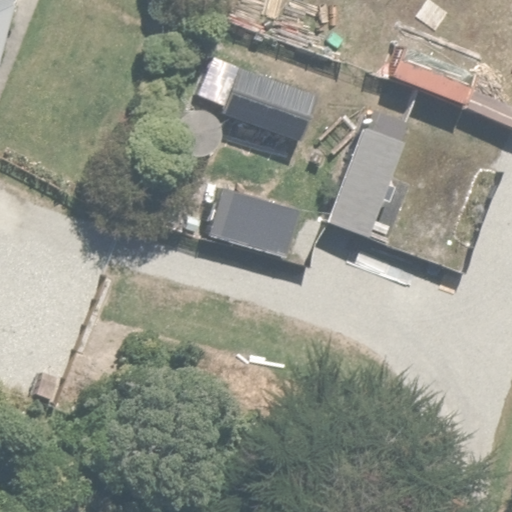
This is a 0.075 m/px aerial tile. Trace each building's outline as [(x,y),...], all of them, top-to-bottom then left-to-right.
[(511,104),(511,0),(223,0),(216,20),(504,125),(511,104)] [(304,101),(227,76),(210,128),(287,153),(304,101)] [(388,153),(345,139),(333,174),(314,232),(357,246),(388,153)] [(273,159),(214,140),(201,180),(260,199),(273,159)] [(329,172),(281,156),(267,195),(316,212),(329,172)]
